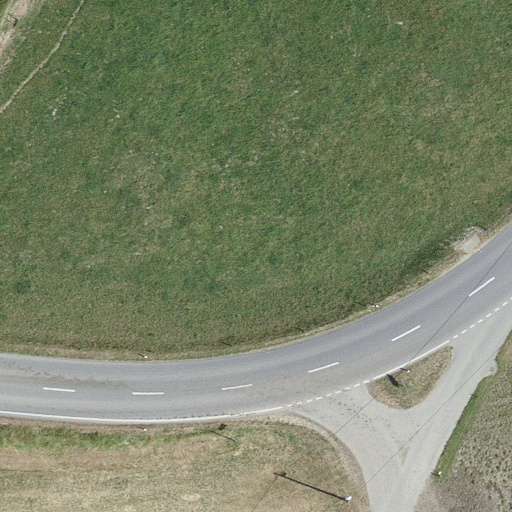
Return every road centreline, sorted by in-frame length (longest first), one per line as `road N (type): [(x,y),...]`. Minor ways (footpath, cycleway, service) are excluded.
road 1 (tertiary): [(0,378),(178,398),(439,342),(511,269)]
road 2 (track): [(275,377),(368,442),(387,511)]
road 3 (track): [(390,511),(439,342)]
